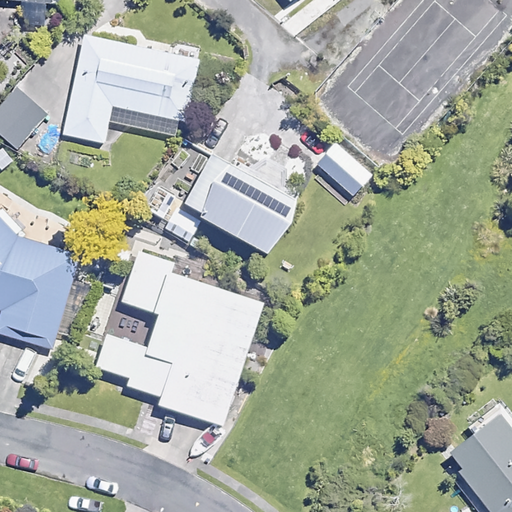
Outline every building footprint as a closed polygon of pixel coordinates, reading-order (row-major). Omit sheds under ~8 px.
[(19,0),(25,0),(24,24),(44,25),(46,1),(63,2),(62,0),(19,0)] [(199,60),(86,35),(64,134),(105,143),(113,106),(186,122),(199,60)] [(48,117),(18,90),(0,109),(0,136),(16,151),(48,117)] [(298,201),(225,162),(197,215),(270,254),(298,201)] [(171,206),(160,225),(190,243),(201,224),(171,206)] [(0,213),(0,308),(3,309),(0,318),(0,333),(52,349),(79,256),(14,234),(22,227),(4,209),(0,213)] [(136,259),(108,334),(97,367),(130,378),(128,385),(162,396),(159,405),(223,426),(264,303),(172,273),(175,263),(138,251),(136,259)] [(511,511),(511,436),(496,416),(447,454),(491,511),(511,511)]
